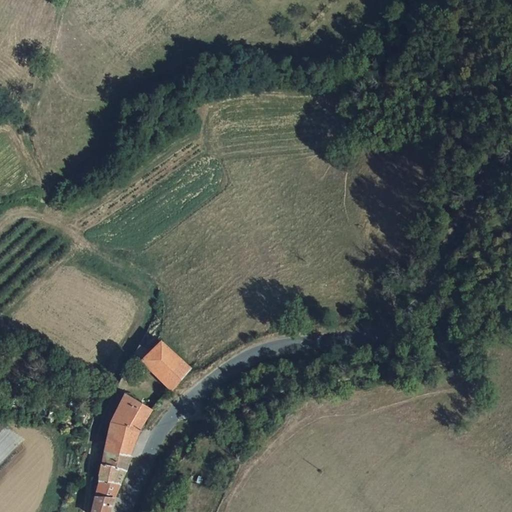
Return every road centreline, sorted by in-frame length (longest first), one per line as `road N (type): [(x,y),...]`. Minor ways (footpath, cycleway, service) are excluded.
road 1 (tertiary): [(119,511),(150,445),(235,364),(271,348),(399,323),(423,298),(480,200),(511,173)]
road 2 (track): [(85,511),(99,427),(155,300),(151,279),(45,215),(11,215),(0,227)]
